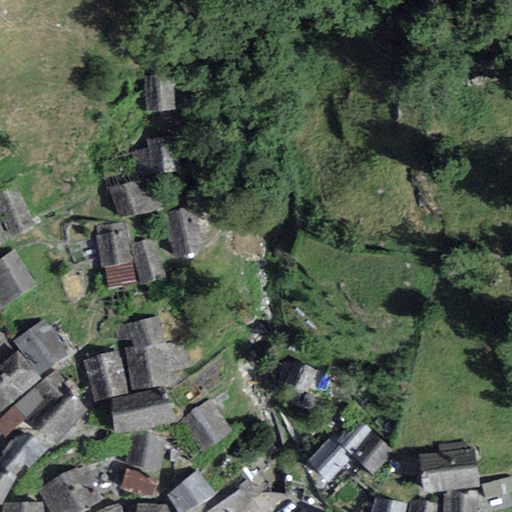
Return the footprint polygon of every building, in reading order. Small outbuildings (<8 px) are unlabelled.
[(170,80),(143,82),(146,118),(172,116),(170,80)] [(152,151),(132,154),(136,176),(180,169),(175,137),(150,141),(152,151)] [(143,181),(113,189),(122,216),(166,203),(160,184),(145,189),(143,181)] [(0,195),(0,209),(12,236),(32,227),(15,189),(0,195)] [(196,209),(164,217),(174,257),(206,249),(196,209)] [(0,223),(0,242),(8,237),(0,223)] [(123,226),(95,232),(103,267),(131,261),(123,226)] [(156,240),(132,246),(140,282),(164,276),(156,240)] [(13,256),(0,264),(0,294),(6,305),(33,288),(13,256)] [(159,317),(118,328),(121,339),(133,339),(136,348),(126,350),(132,387),(175,381),(172,370),(189,365),(182,341),(167,344),(159,317)] [(69,351),(45,319),(15,338),(41,371),(69,351)] [(0,365),(0,409),(0,410),(40,375),(18,351),(1,366),(0,365)] [(119,352),(85,359),(94,398),(128,391),(119,352)] [(296,364),(288,384),(309,392),(317,372),(296,364)] [(88,407),(62,383),(26,417),(56,441),(88,407)] [(166,386),(111,397),(116,433),(177,420),(166,386)] [(227,431),(208,404),(183,422),(201,448),(227,431)] [(394,450),(358,418),(348,430),(362,442),(352,453),(375,472),(394,450)] [(10,442),(0,456),(0,461),(21,472),(49,448),(28,429),(10,442)] [(169,440),(136,431),(128,462),(161,470),(169,440)] [(336,438),(312,465),(329,479),(352,453),(336,438)] [(472,452),(421,458),(425,492),(445,490),(476,487),(472,452)] [(0,498),(18,473),(0,465),(0,498)] [(83,466),(39,490),(53,511),(74,511),(100,497),(83,466)] [(183,511),(216,492),(197,470),(183,479),(166,495),(174,505),(179,511),(183,511)] [(233,511),(260,493),(241,472),(216,492),(183,511),(233,511)] [(511,482),(511,481),(486,487),(492,511),(511,506),(511,482)] [(478,511),(478,490),(445,490),(443,507),(442,511),(478,511)] [(405,511),(407,505),(375,497),(371,511),(405,511)] [(441,511),(443,507),(408,500),(407,505),(405,511),(441,511)] [(43,511),(42,501),(1,502),(1,511),(43,511)] [(120,511),(119,503),(99,511),(120,511)]
